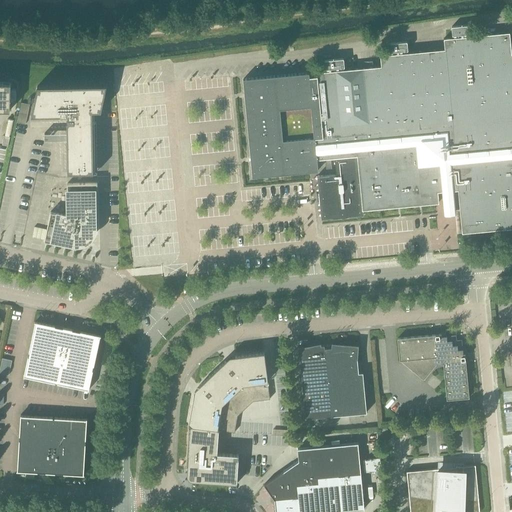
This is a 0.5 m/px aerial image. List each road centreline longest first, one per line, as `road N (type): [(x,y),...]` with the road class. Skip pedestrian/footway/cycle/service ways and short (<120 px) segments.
road 1 (unclassified): [(166,499),(170,404),(183,371),(213,343),(245,330),(479,310)]
road 2 (tertiary): [(160,327),(194,301),(226,290),(475,266)]
road 3 (unclassified): [(499,511),(479,310)]
road 4 (tertiary): [(121,496),(127,397),(135,364),(160,327)]
road 5 (unclassified): [(0,292),(78,310),(114,286)]
road 6 (unclassified): [(0,489),(121,496)]
road 7 (unclassified): [(114,286),(90,271),(0,250)]
